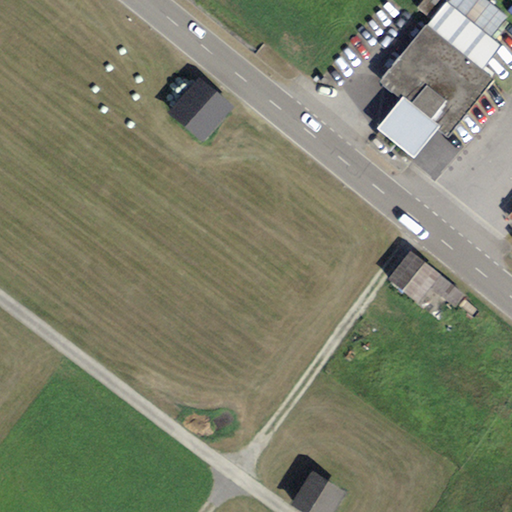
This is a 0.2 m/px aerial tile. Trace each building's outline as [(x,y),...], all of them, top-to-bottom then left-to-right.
[(507,19),(483,0),(423,0),(417,8),(432,20),(378,84),(399,101),(403,96),(440,128),(437,132),(446,139),(495,81),(481,69),(500,47),(490,39),(507,19)] [(227,110),(198,85),(171,116),(200,141),(227,110)] [(437,132),(440,128),(403,96),(399,101),(376,129),(413,160),(437,132)] [(465,295),(409,252),(387,280),(418,304),(429,290),(454,309),(465,295)] [(328,511),(339,496),(313,480),(295,510),(298,511),(328,511)]
